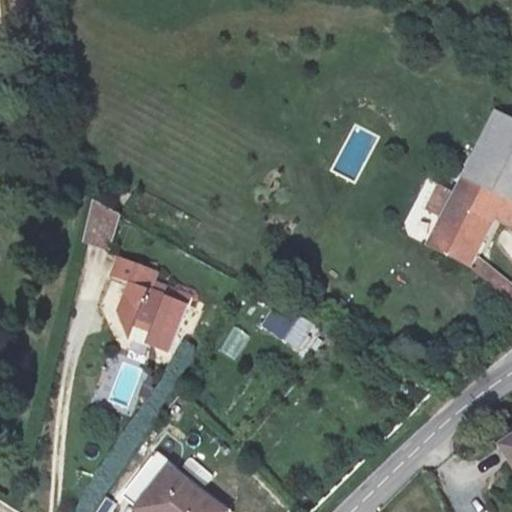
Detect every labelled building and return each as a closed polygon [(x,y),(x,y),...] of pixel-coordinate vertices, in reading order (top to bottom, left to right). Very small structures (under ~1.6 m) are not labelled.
[(511,117),(496,110),(453,194),(434,185),(423,207),(442,216),(426,246),(440,251),(462,261),(468,264),(507,305),(511,301),(511,286),(473,257),(495,216),(511,224),(511,117)] [(112,249),(123,209),(94,200),(82,240),(112,249)] [(147,271),(105,258),(99,281),(120,287),(111,316),(124,341),(121,351),(141,358),(145,347),(165,354),(182,296),(161,290),(158,299),(141,293),(147,271)] [(273,318),(263,337),(294,353),(304,335),(273,318)] [(220,352),(237,361),(251,334),(234,325),(220,352)] [(511,448),(511,437),(494,415),(436,461),(460,491),(511,448)] [(208,511),(214,505),(168,468),(138,505),(146,511),(208,511)] [(113,511),(119,504),(107,496),(96,511),(113,511)]
